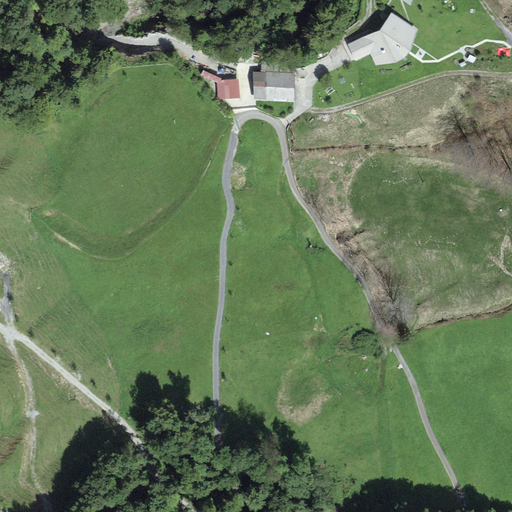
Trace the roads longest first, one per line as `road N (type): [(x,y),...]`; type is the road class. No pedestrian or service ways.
road 1 (unclassified): [(237,121),(252,114),(278,126),(293,187),(358,275),(466,511)]
road 2 (track): [(237,121),(225,177),(230,210),(217,378),(219,445),(238,511)]
road 3 (track): [(237,121),(218,139),(194,187),(123,245),(90,246),(0,201)]
road 4 (track): [(186,511),(120,419),(0,325)]
road 5 (track): [(303,104),(345,105),(442,73),(511,73)]
road 6 (track): [(318,334),(317,297),(292,239),(280,180),(286,161)]
road 7 (track): [(387,504),(382,327)]
road 8 (track): [(30,484),(37,443),(32,395),(6,332)]
